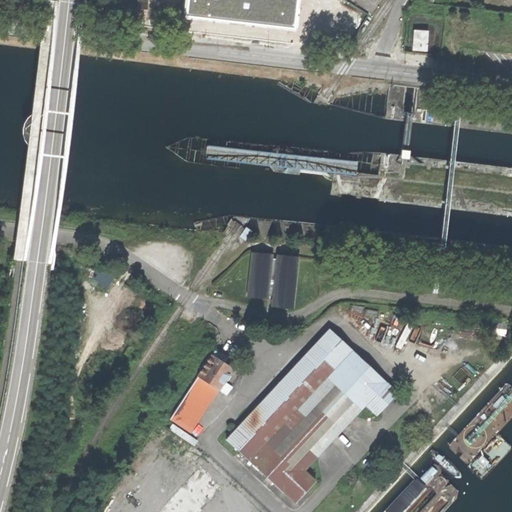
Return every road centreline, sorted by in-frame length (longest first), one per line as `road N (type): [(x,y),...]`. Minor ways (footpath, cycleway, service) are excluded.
road 1 (secondary): [(67,0),(38,260),(0,483)]
road 2 (residential): [(0,25),(377,69)]
road 3 (unclassified): [(0,224),(105,242),(227,324)]
road 4 (unclassified): [(377,69),(511,86)]
